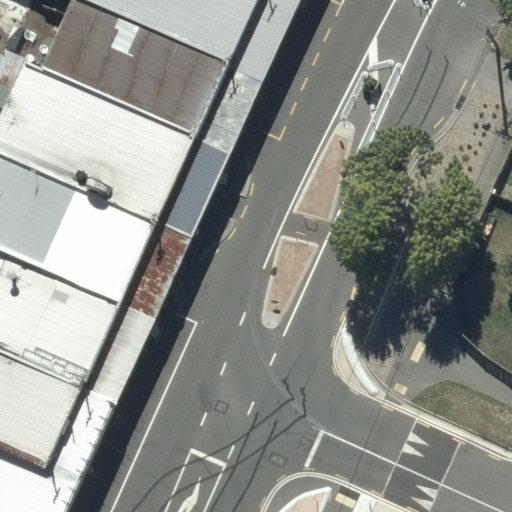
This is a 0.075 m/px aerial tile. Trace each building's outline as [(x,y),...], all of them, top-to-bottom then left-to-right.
[(179,0),(253,33),(267,0),(179,0)] [(1,128),(199,217),(239,130),(41,41),(1,128)] [(0,226),(162,300),(199,217),(0,127),(0,226)] [(0,326),(124,383),(162,300),(0,226),(0,326)] [(0,407),(94,450),(124,383),(0,326),(0,407)] [(0,496),(35,511),(65,511),(94,450),(0,407),(0,496)] [(35,511),(0,496),(0,511),(35,511)]
